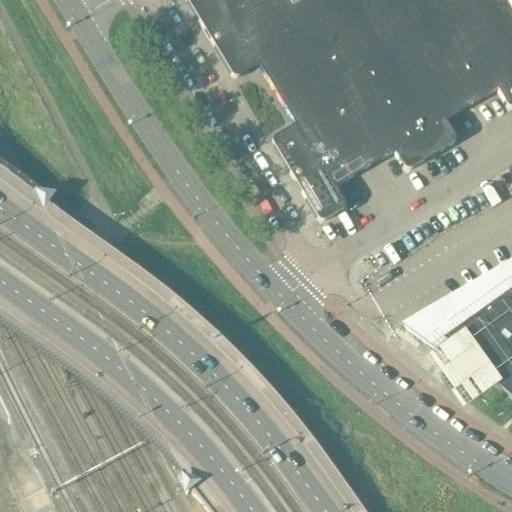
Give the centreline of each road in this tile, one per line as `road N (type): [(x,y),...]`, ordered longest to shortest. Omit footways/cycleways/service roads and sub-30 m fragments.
road 1 (secondary): [(322,511),(195,360),(0,215)]
road 2 (unclassified): [(283,297),(167,160),(77,25)]
road 3 (secondary): [(0,287),(167,418),(247,511)]
road 4 (unclassified): [(314,272),(149,0)]
road 5 (unclassified): [(511,484),(386,396),(283,297)]
road 6 (unclassified): [(314,272),(511,152)]
